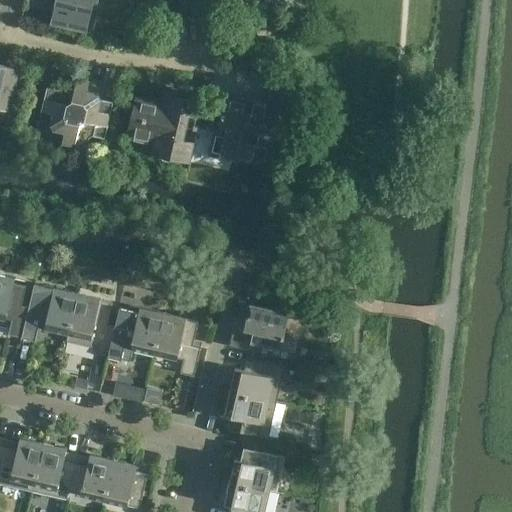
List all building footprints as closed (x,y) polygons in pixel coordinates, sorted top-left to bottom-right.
[(99,8),(93,7),(61,0),(27,0),(27,3),(54,10),(51,24),(93,33),(99,8)] [(30,72),(0,64),(0,109),(20,115),(30,72)] [(87,92),(90,81),(77,78),(74,89),(63,86),(63,87),(58,90),(47,87),(41,111),(52,114),(50,125),(53,131),(64,133),(62,144),(86,150),(89,138),(93,135),(93,136),(96,123),(107,126),(113,102),(101,99),(98,94),(87,92)] [(290,123),(295,101),(298,89),(274,83),(269,107),(227,97),(227,96),(226,96),(217,134),(218,134),(219,134),(234,138),(230,156),(252,161),(257,143),(271,146),(271,147),(272,147),(278,120),(290,123)] [(195,144),(198,129),(197,129),(203,102),(167,95),(167,94),(166,94),(164,104),(135,97),(135,99),(136,99),(129,133),(127,133),(127,134),(155,141),(152,154),(153,154),(154,153),(188,161),(188,162),(189,163),(193,144),(195,144)] [(27,281),(0,275),(0,325),(10,328),(9,333),(22,336),(29,306),(22,304),(27,281)] [(68,333),(77,293),(42,285),(37,307),(29,306),(22,336),(36,339),(39,326),(68,333)] [(77,293),(68,333),(66,341),(96,347),(94,353),(108,356),(115,326),(107,324),(113,301),(77,293)] [(275,310),(277,303),(259,298),(258,305),(249,303),(245,321),(244,328),(253,330),(250,343),(288,351),(297,315),(275,310)] [(154,353),(163,313),(128,305),(127,309),(119,307),(116,322),(115,322),(115,326),(108,356),(121,359),(124,346),(154,353)] [(198,321),(163,313),(154,353),(183,360),(180,373),(194,376),(201,346),(193,344),(198,321)] [(235,367),(229,391),(277,402),(285,366),(247,357),(244,370),(235,367)] [(79,377),(77,386),(85,388),(87,378),(79,377)] [(142,401),(145,388),(115,381),(112,395),(113,395),(130,399),(142,401)] [(268,437),(277,402),(229,391),(224,414),(233,416),(230,429),(268,437)] [(0,483),(32,491),(43,443),(20,438),(18,447),(6,445),(0,469),(0,483)] [(67,499),(69,491),(76,461),(64,458),(67,449),(43,443),(32,491),(67,499)] [(235,458),(229,481),(269,490),(277,492),(285,456),(247,447),(244,460),(235,458)] [(104,499),(113,460),(90,454),(88,464),(76,461),(69,491),(104,499)] [(137,465),(113,460),(104,499),(140,508),(147,477),(134,475),(137,465)] [(263,511),(269,490),(229,481),(224,504),(233,507),(231,511),(263,511)]
